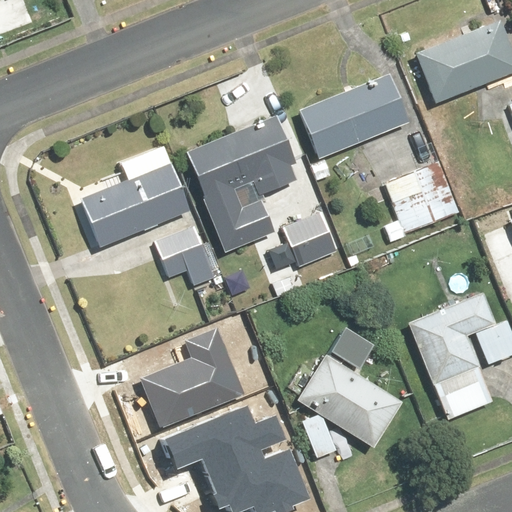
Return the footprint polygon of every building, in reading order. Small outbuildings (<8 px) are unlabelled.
[(410,54),(429,103),(511,71),(511,60),(496,20),(410,54)] [(313,160),(404,122),(384,74),(292,112),(313,160)] [(511,101),(502,105),(511,133),(511,101)] [(273,118),(182,153),(222,254),(273,234),(259,200),(239,208),(231,188),(248,181),(255,197),(293,182),(287,166),(292,164),(273,118)] [(94,248),(184,210),(162,159),(72,196),(94,248)] [(361,188),(369,206),(385,200),(393,220),(378,227),(385,245),(449,219),(425,161),(361,188)] [(511,203),(506,206),(509,213),(500,217),(510,243),(511,242),(511,203)] [(322,209),(276,226),(291,267),(337,249),(322,209)] [(197,223),(147,243),(161,279),(180,272),(185,287),(217,275),(197,223)] [(478,293),(403,324),(443,420),(490,400),(464,337),(492,326),(478,293)] [(364,343),(331,323),(314,351),(346,371),(364,343)] [(140,377),(159,428),(245,397),(219,328),(187,339),(193,357),(140,377)] [(399,403),(322,356),(293,403),(370,450),(399,403)] [(170,440),(180,468),(200,461),(218,511),(230,507),(231,511),(247,511),(250,511),(280,511),(310,501),(291,449),(265,459),(261,448),(284,439),(277,420),(253,429),(247,411),(170,440)]
